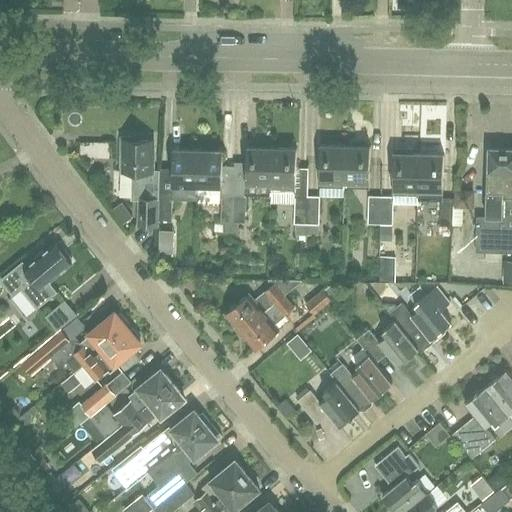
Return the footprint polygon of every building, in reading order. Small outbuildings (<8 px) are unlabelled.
[(157,225),(159,171),(151,171),(152,141),(131,140),(131,137),(120,136),(119,154),(123,154),(122,171),(131,171),(130,200),(137,200),(137,225),(157,225)] [(345,181),(346,145),(321,144),(320,180),(345,181)] [(370,182),(371,145),(346,145),(345,181),(370,182)] [(112,146),(82,159),(89,175),(119,162),(112,146)] [(271,183),(273,147),(248,146),(247,182),(271,183)] [(296,191),(297,147),(273,147),(271,183),(271,190),(296,191)] [(393,188),(393,195),(392,205),(418,205),(418,189),(419,152),(413,152),(413,148),(394,147),(394,152),(393,188)] [(174,185),(173,193),(173,199),(197,200),(197,195),(197,185),(198,149),(173,148),(172,185),(174,185)] [(511,149),(491,148),(490,173),(488,173),(487,218),(476,217),(475,253),(486,253),(485,260),(501,261),(501,254),(511,253),(511,149)] [(221,193),(223,193),(223,186),(223,149),(198,149),(197,185),(197,195),(221,195),(221,193)] [(443,189),(444,153),(419,152),(418,189),(443,189)] [(475,206),(475,191),(457,191),(456,205),(475,206)] [(173,199),(173,193),(161,192),(160,220),(172,220),(173,199)] [(221,221),(223,221),(233,221),(234,193),(223,193),(221,193),(221,195),(221,221)] [(246,222),(246,193),(234,193),(233,221),(246,222)] [(307,238),(308,195),(295,195),(294,223),(296,223),(295,238),(307,238)] [(319,235),(319,223),(320,196),(308,195),(307,238),(308,238),(308,235),(319,235)] [(380,222),(381,195),(368,195),(368,222),(380,222)] [(392,235),(392,223),(393,195),(381,195),(380,222),(381,222),(380,235),(392,235)] [(453,224),(454,196),(440,196),(439,225),(453,225),(453,224)] [(123,204),(114,209),(123,223),(132,218),(123,204)] [(223,232),(233,232),(233,221),(223,221),(223,232)] [(57,292),(52,285),(48,281),(72,262),(71,261),(73,259),(66,250),(64,252),(56,243),(45,251),(44,250),(36,257),(37,259),(27,266),(23,261),(0,279),(0,280),(13,296),(21,289),(37,309),(57,292)] [(396,281),(396,256),(381,256),(380,281),(396,281)] [(285,295),(302,281),(302,280),(269,279),(274,283),(254,300),(249,293),(226,312),(242,330),(285,295)] [(325,289),(332,298),(340,291),(332,283),(325,289)] [(452,321),(442,309),(451,302),(438,286),(415,304),(419,309),(412,314),(402,302),(390,312),(396,320),(395,320),(409,337),(421,327),(431,338),(452,321)] [(314,316),(333,300),(322,288),(304,303),(314,316)] [(257,349),(279,330),(275,324),(285,315),(295,307),(285,295),(242,330),(257,349)] [(383,303),(389,311),(395,305),(389,298),(383,303)] [(53,315),(64,333),(86,319),(76,302),(53,315)] [(83,365),(129,328),(127,326),(129,324),(129,322),(121,313),(119,313),(117,314),(115,312),(90,333),(91,334),(81,342),(84,345),(74,354),(68,360),(76,371),(83,365)] [(419,348),(409,337),(395,320),(383,330),(387,335),(380,340),(371,328),(358,339),(370,354),(369,354),(376,363),(377,362),(389,353),(399,365),(419,348)] [(142,337),(134,328),(132,328),(130,329),(129,328),(83,365),(93,376),(96,380),(108,371),(111,373),(118,367),(116,364),(141,343),(140,341),(141,339),(142,337)] [(45,362),(70,341),(61,330),(36,351),(45,362)] [(376,363),(369,354),(357,364),(361,369),(354,375),(343,362),(331,372),(337,380),(336,381),(350,397),(351,396),(362,387),(372,399),(393,382),(377,362),(376,363)] [(124,423),(173,383),(162,369),(139,387),(140,388),(131,396),(134,399),(116,414),(124,423)] [(511,376),(506,369),(485,386),(508,415),(511,411),(511,376)] [(76,371),(62,383),(69,392),(83,380),(76,371)] [(350,397),(336,381),(324,391),(328,395),(321,401),(311,389),(298,399),(318,423),(330,414),(340,426),(361,409),(351,396),(350,397)] [(91,417),(117,396),(107,382),(80,404),(79,402),(69,410),(81,424),(91,416),(91,417)] [(163,415),(185,397),(173,383),(124,423),(91,450),(102,462),(134,436),(133,435),(161,412),(163,415)] [(495,425),(508,415),(485,386),(465,402),(475,415),(462,425),(452,433),(471,457),(482,448),(494,438),(485,426),(492,421),(495,425)] [(170,453),(207,424),(210,421),(202,411),(199,414),(195,409),(166,433),(164,431),(119,469),(131,484),(128,487),(129,488),(148,473),(148,472),(157,464),(165,458),(170,453)] [(149,494),(157,505),(163,500),(164,501),(185,482),(188,480),(180,470),(189,462),(218,438),(222,435),(210,421),(207,424),(170,453),(165,458),(157,464),(148,472),(148,473),(159,486),(149,494)] [(413,483),(407,476),(419,466),(409,454),(406,456),(398,446),(375,466),(393,487),(383,495),(396,511),(404,511),(428,492),(418,480),(413,483)] [(35,464),(42,474),(51,467),(44,458),(35,464)] [(202,511),(248,475),(236,459),(211,479),(211,480),(202,487),(206,492),(195,501),(202,510),(202,511)] [(496,489),(505,481),(498,472),(488,480),(496,489)] [(231,511),(235,509),(260,489),(248,475),(202,511),(202,510),(199,511),(231,511)] [(158,511),(172,511),(194,494),(185,482),(164,501),(163,500),(157,505),(155,507),(156,508),(158,511)] [(489,511),(496,511),(511,500),(501,489),(482,504),(489,511)] [(443,511),(436,511),(433,509),(438,505),(428,492),(404,511),(467,511),(458,500),(443,511)] [(279,511),(270,501),(257,511),(279,511)]
